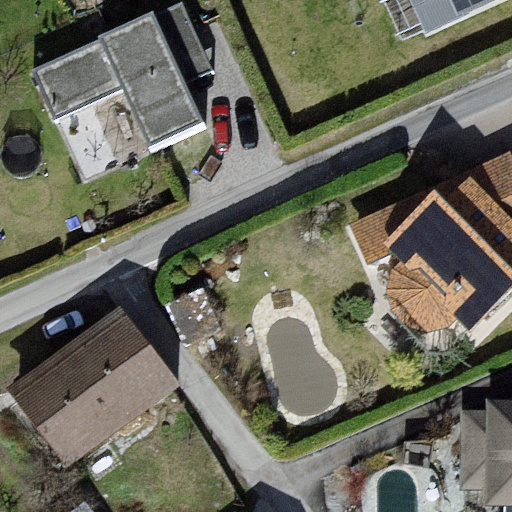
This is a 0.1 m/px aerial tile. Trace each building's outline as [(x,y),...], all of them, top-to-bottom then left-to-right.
[(511,0),(414,0),(432,42),(511,9),(511,0)] [(190,16),(35,80),(57,131),(130,91),(166,161),(219,136),(198,90),(222,84),(190,16)] [(511,164),(482,178),(483,188),(468,209),(458,199),(397,255),(408,270),(396,289),(400,311),(414,331),(423,340),(444,336),(459,334),(464,325),(487,346),(511,322),(511,164)] [(132,321),(23,397),(88,475),(193,400),(132,321)] [(511,511),(511,406),(504,406),(501,511),(511,511)] [(90,511),(84,503),(72,511),(90,511)]
